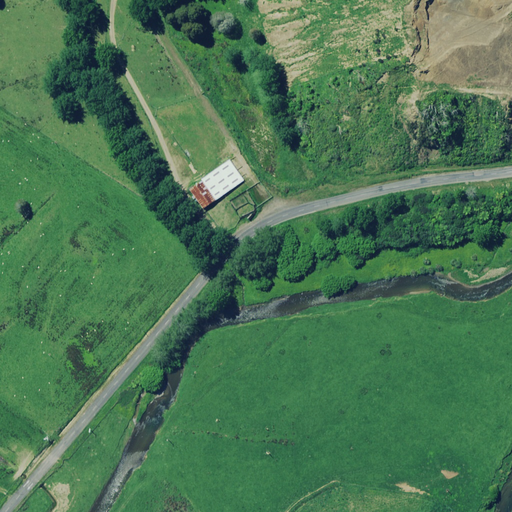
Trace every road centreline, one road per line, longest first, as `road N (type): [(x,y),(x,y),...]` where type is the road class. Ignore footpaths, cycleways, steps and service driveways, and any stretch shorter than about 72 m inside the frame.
road 1 (unclassified): [(6,511),(262,226),(314,201),(511,171)]
road 2 (unknown): [(230,255),(180,185),(118,61),(110,0)]
